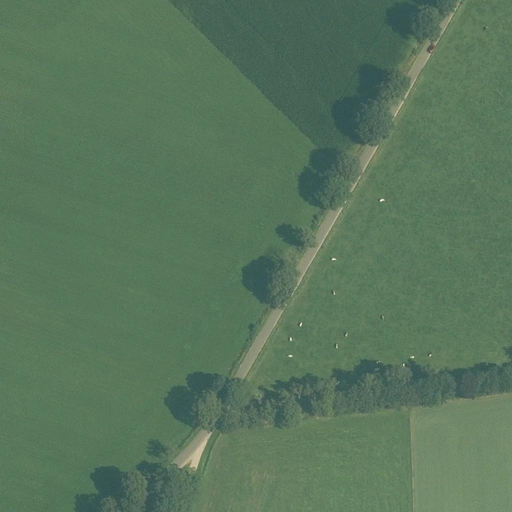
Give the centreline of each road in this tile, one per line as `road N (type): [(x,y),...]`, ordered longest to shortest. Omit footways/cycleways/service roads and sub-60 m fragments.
road 1 (tertiary): [(213,420),(454,0)]
road 2 (unclassified): [(213,420),(511,378)]
road 3 (tertiary): [(127,511),(213,420)]
